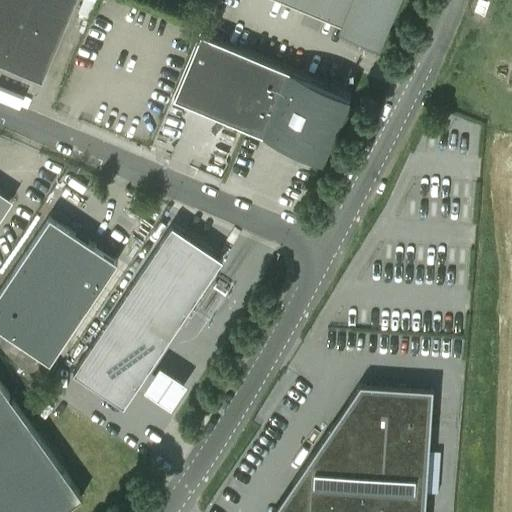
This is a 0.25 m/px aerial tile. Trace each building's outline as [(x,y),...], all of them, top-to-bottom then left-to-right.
[(0,0),(0,59),(6,61),(31,0),(0,0)] [(74,0),(31,0),(6,61),(43,77),(74,0)] [(290,0),(374,35),(389,0),(290,0)] [(174,95),(323,158),(350,93),(201,31),(174,95)] [(0,288),(0,327),(50,361),(117,260),(50,215),(0,288)] [(72,370),(111,397),(112,396),(124,404),(132,392),(215,270),(214,270),(223,257),(211,249),(172,223),(72,370)] [(187,379),(160,361),(145,385),(171,402),(187,379)] [(0,511),(58,511),(82,495),(0,381),(0,511)] [(424,511),(433,387),(361,382),(272,511),(424,511)]
